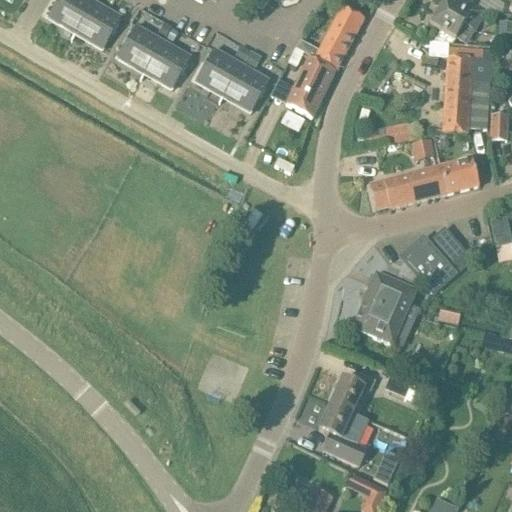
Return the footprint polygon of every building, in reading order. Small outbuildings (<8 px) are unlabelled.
[(75,36),(94,5),(85,0),(60,0),(48,20),(75,36)] [(487,15),(476,9),(460,0),(454,11),(444,5),(430,29),(456,44),(464,30),(475,36),(487,15)] [(94,5),(75,36),(103,52),(121,21),(94,5)] [(363,23),(342,11),(314,63),(335,75),(363,23)] [(511,25),(498,25),(497,38),(511,39),(511,25)] [(117,61),(144,77),(163,45),(135,29),(117,61)] [(301,44),(296,53),(305,58),(310,49),(301,44)] [(190,61),(163,45),(144,77),(172,93),(190,61)] [(506,64),(511,65),(511,64),(511,51),(508,51),(503,54),(503,60),(506,64)] [(196,84),(223,100),(241,68),(214,52),(196,84)] [(471,84),(489,85),(490,67),(491,57),(448,52),(447,62),(441,138),(467,139),(467,133),(468,133),(471,84)] [(296,53),(287,68),(296,73),(304,58),(296,53)] [(334,77),(308,64),(285,108),(311,122),(334,77)] [(269,84),(241,68),(223,100),(251,116),(269,84)] [(471,84),(468,133),(486,134),(489,85),(471,84)] [(508,145),(507,119),(489,119),(489,145),(508,145)] [(411,143),(407,126),(385,131),(389,147),(411,143)] [(434,161),(430,143),(410,147),(414,165),(434,161)] [(439,172),(446,200),(478,192),(471,163),(439,172)] [(390,215),(446,200),(439,172),(369,190),(376,215),(390,212),(390,215)] [(511,248),(505,223),(490,226),(496,251),(511,248)] [(400,262),(401,263),(420,285),(432,299),(471,265),(444,234),(428,248),(423,242),(400,262)] [(404,324),(420,285),(401,263),(378,280),(375,279),(363,307),(362,307),(351,333),(394,351),(405,325),(404,324)] [(227,387),(224,399),(235,401),(241,374),(229,372),(231,361),(209,356),(204,382),(227,387)] [(341,383),(330,408),(353,418),(353,417),(364,393),(370,396),(375,386),(359,378),(355,389),(341,383)] [(408,389),(388,381),(383,393),(403,402),(408,389)] [(414,391),(410,401),(427,407),(431,397),(414,391)] [(368,425),(353,417),(353,418),(330,408),(319,434),(328,438),(321,455),(358,473),(367,453),(357,448),(368,425)] [(386,487),(399,460),(387,454),(373,481),(386,487)] [(366,501),(360,511),(378,511),(386,496),(372,489),(366,501)] [(327,511),(332,503),(314,494),(304,511),(327,511)] [(457,511),(435,502),(430,511),(457,511)]
